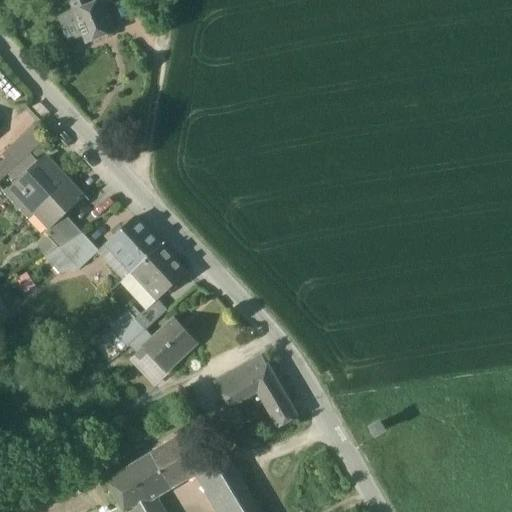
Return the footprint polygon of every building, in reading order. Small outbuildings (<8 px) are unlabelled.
[(70,0),(74,9),(92,2),(90,0),(70,0)] [(97,0),(92,2),(74,9),(86,42),(115,31),(103,0),(97,0)] [(44,160),(16,185),(24,193),(16,200),(31,217),(39,209),(39,208),(65,184),(44,160)] [(65,184),(39,208),(39,209),(54,225),(81,201),(65,184)] [(68,217),(48,236),(60,248),(84,234),(68,217)] [(136,219),(108,244),(134,272),(161,246),(136,219)] [(80,269),(99,252),(84,234),(61,248),(80,269)] [(161,246),(134,272),(159,299),(187,274),(161,246)] [(28,272),(16,276),(21,290),(33,286),(28,272)] [(138,354),(153,341),(128,314),(113,327),(138,354)] [(153,341),(146,347),(168,371),(197,344),(175,321),(153,341)] [(297,418),(262,356),(244,366),(257,389),(279,428),(297,418)] [(244,366),(224,378),(237,400),(257,389),(244,366)] [(237,400),(224,378),(216,382),(228,405),(237,400)] [(381,420),(370,427),(376,437),(387,430),(381,420)] [(47,433),(28,439),(31,450),(50,444),(47,433)] [(185,439),(131,470),(146,498),(147,499),(149,498),(201,467),(185,439)] [(226,458),(207,469),(220,492),(240,481),(226,458)] [(146,498),(131,470),(121,476),(137,503),(146,498)] [(258,511),(240,481),(220,492),(215,495),(224,511),(258,511)] [(137,503),(133,505),(136,511),(157,511),(149,498),(147,499),(146,498),(137,503)]
